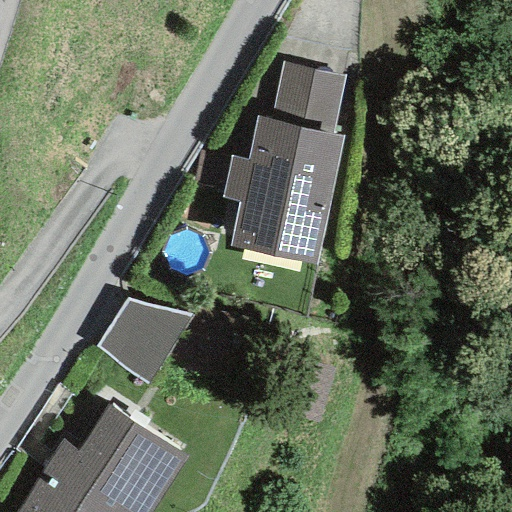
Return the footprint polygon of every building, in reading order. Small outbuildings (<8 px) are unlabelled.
[(268,122),(332,135),(345,74),(281,61),(268,122)] [(315,265),(341,137),(332,135),(268,122),(256,120),(248,159),(230,156),(222,198),(239,201),(230,248),(315,265)] [(191,314),(128,300),(96,350),(147,384),(157,367),(191,314)] [(243,324),(191,314),(157,367),(216,379),(243,324)] [(151,511),(186,459),(107,408),(77,453),(62,443),(16,511),(151,511)]
